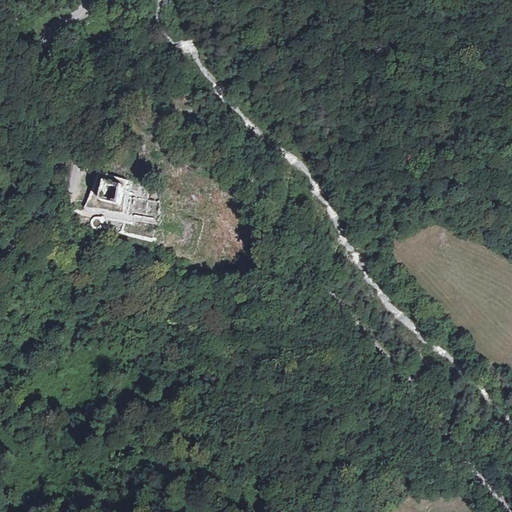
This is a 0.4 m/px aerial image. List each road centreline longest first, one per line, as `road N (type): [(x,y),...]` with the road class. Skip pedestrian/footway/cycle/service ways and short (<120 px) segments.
road 1 (unclassified): [(511,510),(437,409),(343,305),(226,143),(128,81),(42,53)]
road 2 (track): [(90,0),(82,15),(49,30),(42,53),(48,103),(74,153),(75,182),(62,208),(0,268)]
